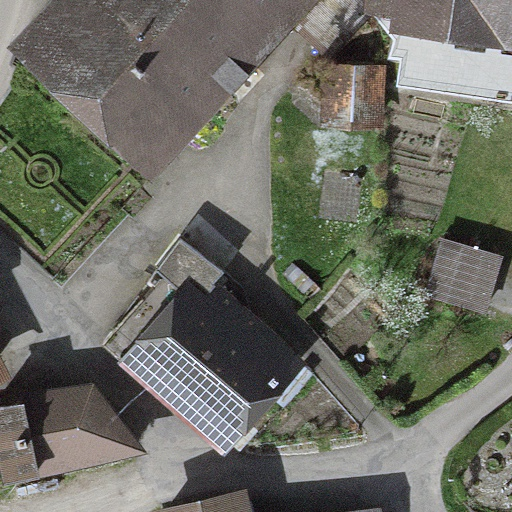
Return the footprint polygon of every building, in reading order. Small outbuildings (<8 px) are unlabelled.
[(85,0),(44,44),(151,144),(234,56),(251,72),(316,0),(85,0)] [(411,13),(411,15),(400,84),(511,100),(511,0),(372,0),(372,7),(411,13)] [(333,69),(330,118),(378,120),(379,117),(381,72),(333,69)] [(124,341),(240,443),(255,426),(240,412),(294,352),(215,281),(226,270),(183,238),(149,283),(165,294),(124,341)] [(447,239),(430,294),(485,310),(502,255),(447,239)] [(92,394),(0,406),(0,429),(10,477),(134,449),(92,394)] [(246,511),(243,497),(178,511),(246,511)]
